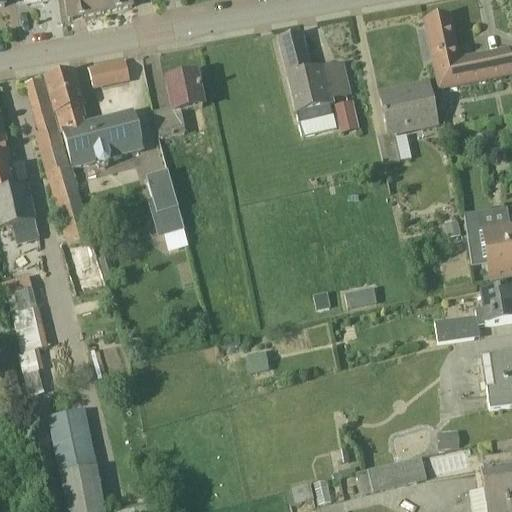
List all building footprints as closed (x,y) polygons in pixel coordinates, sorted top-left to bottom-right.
[(63,0),(68,22),(132,9),(130,0),(63,0)] [(448,18),(425,24),(439,92),(511,77),(507,53),(458,63),(448,18)] [(277,43),(294,110),(298,127),(332,119),(330,108),(333,107),(332,101),(349,98),(345,81),(348,81),(347,75),(344,76),(341,66),(310,74),(301,38),(277,43)] [(99,69),(88,71),(92,89),(103,86),(99,69)] [(72,75),(45,82),(72,171),(94,164),(95,166),(98,170),(104,171),(109,168),(110,162),(109,160),(142,151),(131,116),(84,130),(78,110),(81,109),(72,75)] [(185,137),(181,114),(202,109),(196,78),(166,84),(173,114),(154,118),(159,142),(185,137)] [(412,94),(380,101),(387,133),(419,126),(420,132),(437,128),(428,86),(411,90),(412,94)] [(351,105),(335,109),(341,136),(357,133),(351,105)] [(447,130),(458,127),(457,120),(451,116),(444,118),(447,130)] [(34,223),(25,187),(20,165),(8,167),(3,141),(0,130),(0,231),(11,229),(14,242),(29,239),(30,243),(39,240),(36,229),(36,230),(34,223)] [(67,171),(56,132),(36,137),(47,177),(47,176),(67,248),(63,249),(76,296),(102,289),(69,170),(67,171)] [(394,137),(377,141),(383,167),(399,164),(394,137)] [(184,234),(167,175),(146,181),(163,241),(184,234)] [(511,278),(511,229),(509,230),(484,234),(481,218),(465,220),(465,218),(464,218),(471,270),(472,270),(472,268),(487,265),(490,282),(511,278)] [(444,227),(447,242),(460,240),(457,224),(444,227)] [(115,282),(108,259),(98,262),(104,285),(115,282)] [(28,281),(2,287),(5,298),(31,292),(28,281)] [(372,292),(358,295),(361,310),(375,307),(372,292)] [(483,312),(475,313),(478,329),(485,328),(485,329),(511,324),(511,292),(480,297),(483,312)] [(327,296),(312,299),(315,313),(330,310),(327,296)] [(471,321),(434,326),(438,347),(474,342),(471,321)] [(0,352),(0,378),(3,390),(18,386),(9,351),(0,352)] [(265,354),(246,357),(250,378),(269,374),(265,354)] [(511,354),(481,360),(489,414),(511,410),(511,354)] [(60,479),(95,472),(83,414),(53,420),(48,421),(60,479)] [(457,435),(436,437),(438,454),(459,452),(457,435)] [(473,451),(425,456),(427,477),(475,472),(473,451)] [(350,466),(347,452),(333,455),(336,469),(350,466)] [(480,477),(485,511),(511,511),(511,456),(481,462),(483,476),(480,477)] [(421,461),(356,476),(361,498),(426,483),(421,461)] [(290,492),(286,493),(290,509),(313,503),(309,487),(308,488),(290,492)]
